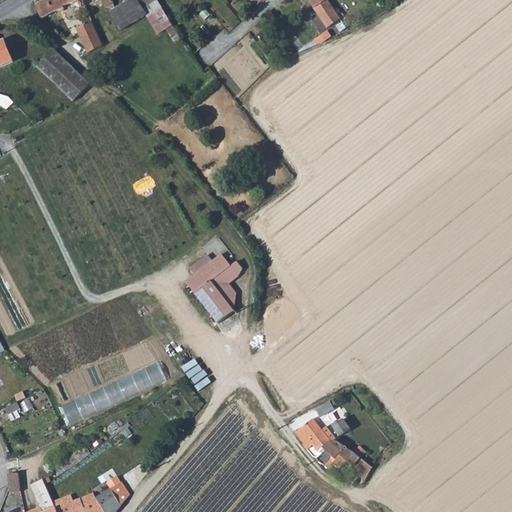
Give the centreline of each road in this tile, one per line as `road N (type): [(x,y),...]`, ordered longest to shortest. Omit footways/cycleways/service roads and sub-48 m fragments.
road 1 (unknown): [(0,141),(100,88),(21,0)]
road 2 (unclassified): [(128,511),(242,375)]
